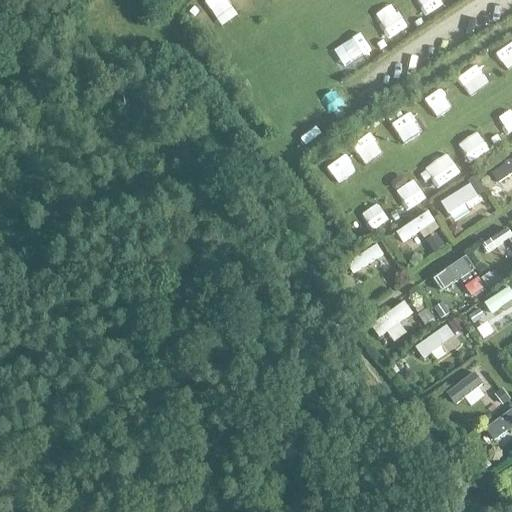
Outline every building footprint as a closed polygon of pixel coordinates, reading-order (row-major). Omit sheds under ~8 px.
[(427,0),(418,7),(427,20),(448,6),(444,0),(427,0)] [(302,25),(291,30),(303,54),(313,48),(302,25)] [(511,42),(511,41),(493,52),(503,71),(511,66),(511,42)] [(453,71),(458,84),(475,78),(471,65),(453,71)] [(426,92),(433,104),(449,95),(441,83),(426,92)] [(348,106),(335,113),(341,123),(353,116),(348,106)] [(505,137),(511,132),(511,109),(511,108),(494,118),(505,137)] [(388,120),(402,139),(418,128),(404,109),(388,120)] [(471,161),(488,148),(481,138),(464,152),(471,161)] [(342,155),(323,170),(332,182),(351,167),(342,155)] [(499,187),(511,181),(511,168),(495,177),(499,187)] [(407,179),(391,193),(405,208),(421,194),(407,179)] [(438,198),(448,219),(480,204),(470,183),(438,198)] [(360,212),(370,235),(382,230),(372,207),(360,212)] [(353,260),(363,275),(386,260),(376,245),(353,260)] [(496,288),(476,315),(487,323),(507,297),(496,288)] [(378,323),(389,338),(416,318),(404,303),(378,323)] [(414,348),(424,362),(455,341),(446,327),(414,348)] [(461,414),(488,391),(469,368),(442,391),(461,414)] [(511,410),(488,431),(501,446),(511,436),(511,410)]
